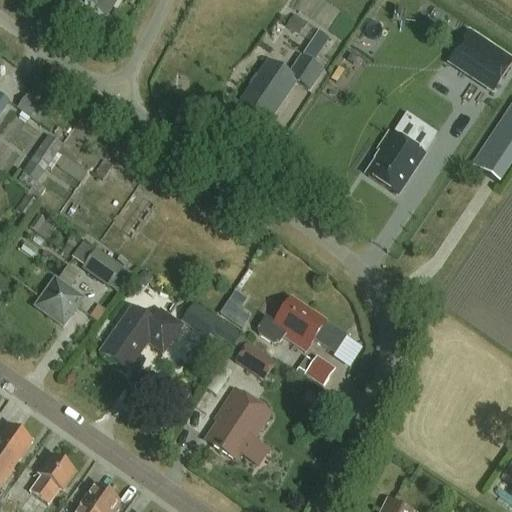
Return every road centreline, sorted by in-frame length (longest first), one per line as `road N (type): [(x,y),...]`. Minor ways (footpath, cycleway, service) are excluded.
road 1 (residential): [(321,511),(384,386),(388,343),(380,312),(366,286),(121,114)]
road 2 (residential): [(192,511),(0,375)]
road 3 (residential): [(121,114),(0,29)]
road 4 (unclassified): [(121,114),(175,0)]
